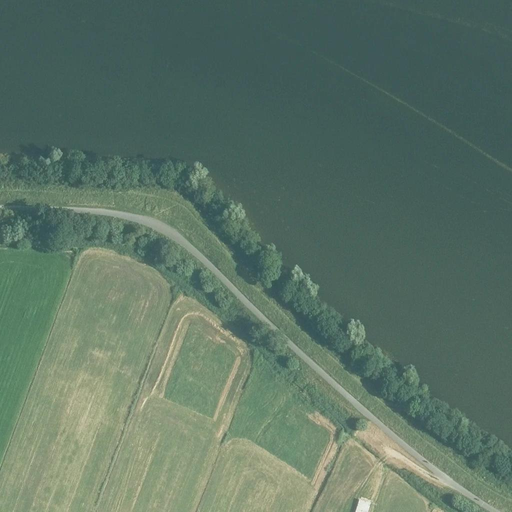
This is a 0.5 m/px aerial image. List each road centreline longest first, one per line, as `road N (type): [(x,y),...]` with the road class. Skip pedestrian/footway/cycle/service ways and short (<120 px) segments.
road 1 (unclassified): [(496,511),(367,413),(163,228),(112,214),(0,208)]
road 2 (track): [(351,511),(385,455),(455,484)]
